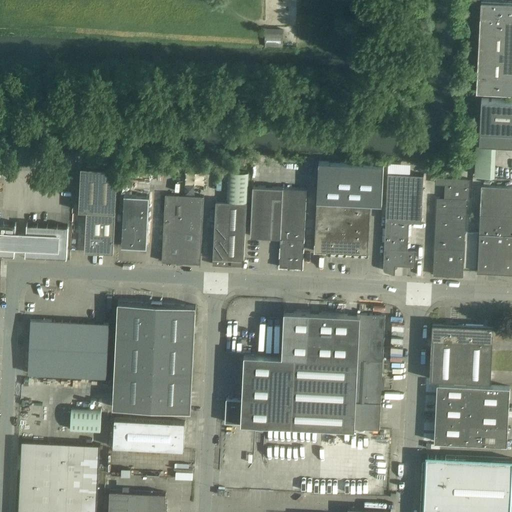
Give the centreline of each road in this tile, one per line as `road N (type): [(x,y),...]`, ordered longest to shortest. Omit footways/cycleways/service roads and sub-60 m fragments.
road 1 (unclassified): [(2,511),(12,294),(22,279)]
road 2 (unclassified): [(205,511),(217,281)]
road 3 (unclassified): [(408,511),(418,290)]
road 4 (unclassified): [(418,290),(217,281)]
road 5 (unclassified): [(217,281),(35,273),(22,279)]
